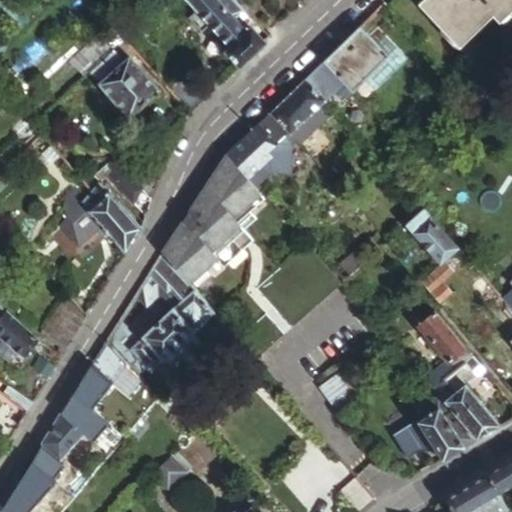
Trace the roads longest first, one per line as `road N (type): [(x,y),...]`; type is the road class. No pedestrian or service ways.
road 1 (residential): [(0,477),(206,138),(347,0)]
road 2 (tertiary): [(376,511),(511,437)]
